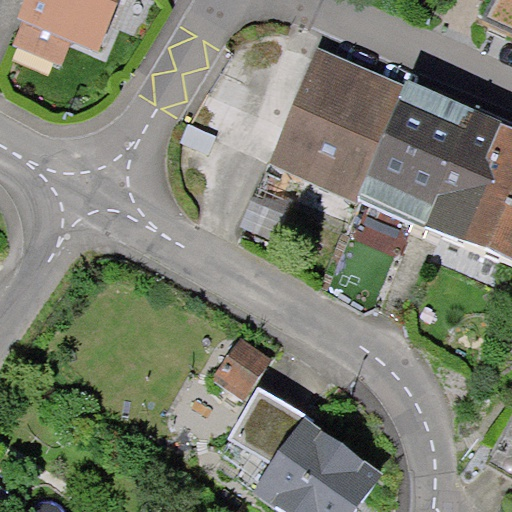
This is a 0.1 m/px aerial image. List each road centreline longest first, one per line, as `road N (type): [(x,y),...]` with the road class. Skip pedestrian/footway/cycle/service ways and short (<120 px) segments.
road 1 (residential): [(434,511),(428,425),(415,396),(385,364),(97,191)]
road 2 (residential): [(511,103),(276,0)]
road 3 (residential): [(97,191),(224,0)]
road 4 (residential): [(0,332),(97,191)]
